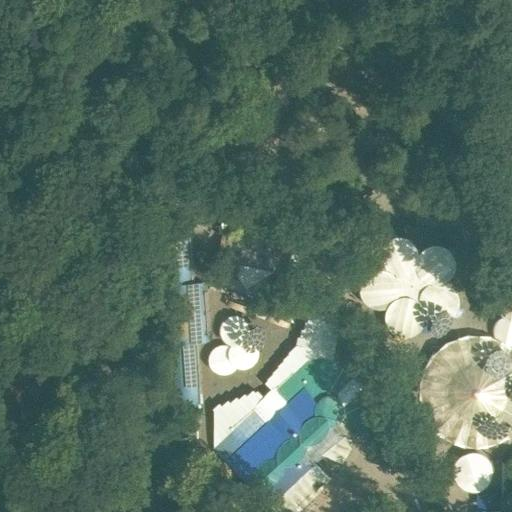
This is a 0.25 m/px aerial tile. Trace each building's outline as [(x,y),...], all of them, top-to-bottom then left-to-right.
[(176,402),(204,402),(201,340),(208,340),(205,280),(196,280),(194,223),(168,225),(176,402)] [(287,274),(294,242),(234,229),(228,262),(287,274)] [(511,314),(503,303),(483,318),(501,340),(511,330),(511,314)] [(214,448),(265,504),(349,432),(356,440),(363,432),(373,415),(375,399),(366,376),(344,360),(310,355),(214,448)] [(487,365),(477,364),(462,382),(464,402),(479,414),(492,412),(500,402),(509,406),(511,402),(511,374),(509,371),(498,378),(487,365)] [(483,478),(471,443),(442,453),(454,488),(483,478)]
